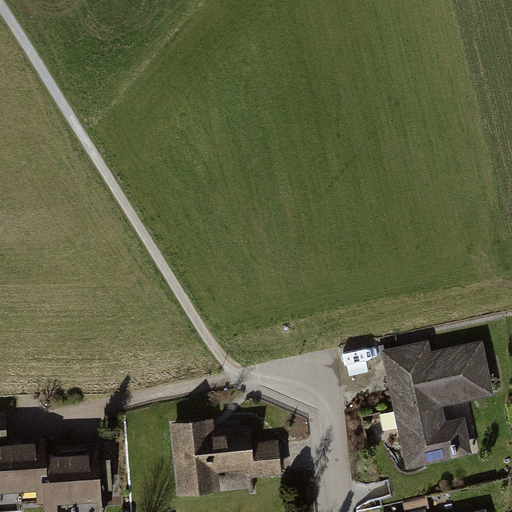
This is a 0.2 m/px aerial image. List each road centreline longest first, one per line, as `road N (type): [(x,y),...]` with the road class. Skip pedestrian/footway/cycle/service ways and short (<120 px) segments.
road 1 (track): [(0,5),(233,376)]
road 2 (residential): [(233,376),(326,382),(341,511)]
